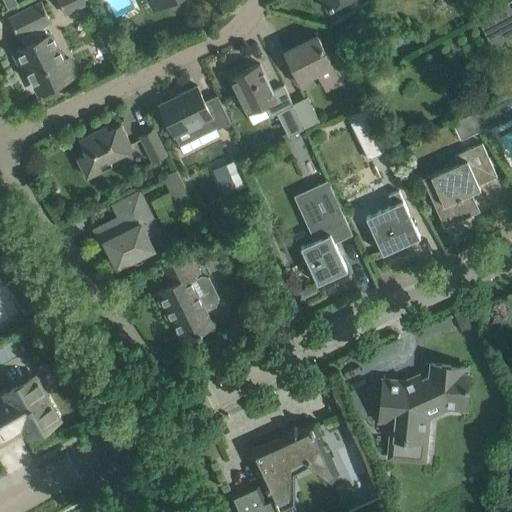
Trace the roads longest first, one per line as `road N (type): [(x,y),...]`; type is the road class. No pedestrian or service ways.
road 1 (residential): [(182,410),(511,253)]
road 2 (residential): [(182,410),(57,243),(14,168)]
road 3 (residential): [(2,143),(231,31),(250,0)]
